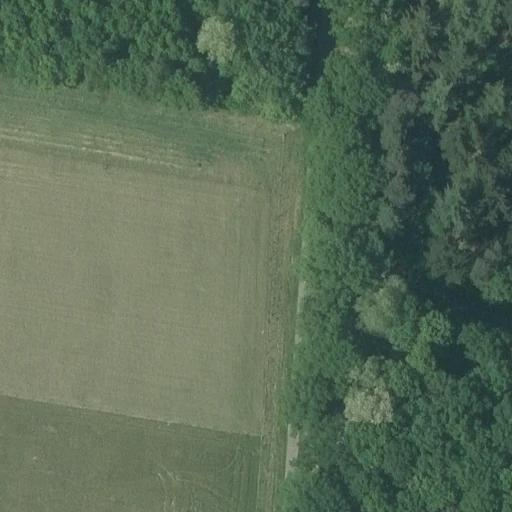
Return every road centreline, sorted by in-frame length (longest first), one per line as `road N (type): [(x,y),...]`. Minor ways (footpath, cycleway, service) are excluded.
road 1 (tertiary): [(348,511),(388,0)]
road 2 (track): [(367,272),(511,336)]
